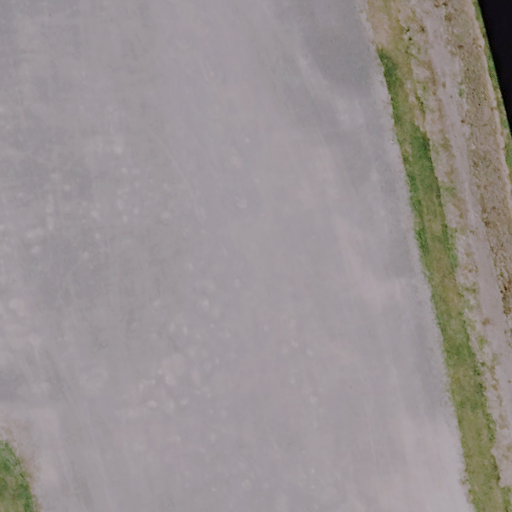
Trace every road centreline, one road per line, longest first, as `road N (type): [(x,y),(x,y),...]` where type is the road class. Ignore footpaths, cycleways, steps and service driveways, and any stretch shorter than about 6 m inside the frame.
road 1 (unknown): [(146,0),(232,292)]
road 2 (unknown): [(0,339),(232,292)]
road 3 (unknown): [(232,292),(290,511)]
